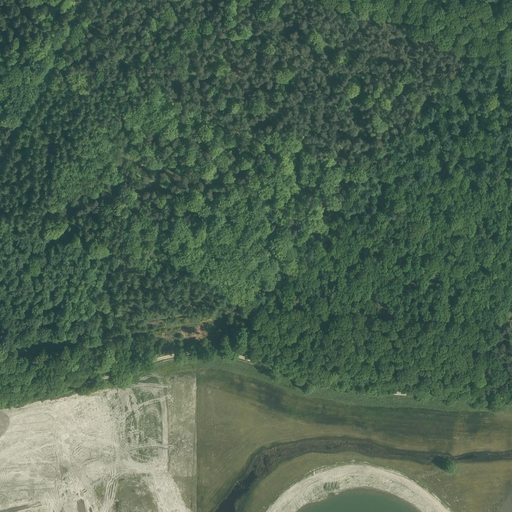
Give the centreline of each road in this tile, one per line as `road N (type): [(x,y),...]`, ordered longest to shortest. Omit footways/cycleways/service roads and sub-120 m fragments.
road 1 (track): [(485,0),(477,40),(456,69),(287,250),(162,259),(0,211)]
road 2 (track): [(511,398),(360,390),(202,351),(0,399)]
road 3 (track): [(0,332),(265,301),(511,322)]
road 4 (track): [(0,149),(77,0)]
